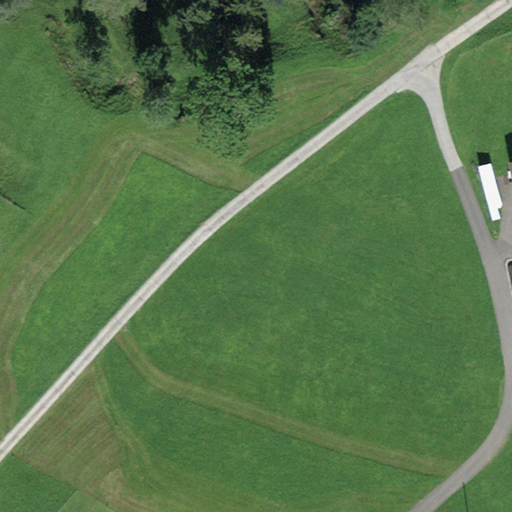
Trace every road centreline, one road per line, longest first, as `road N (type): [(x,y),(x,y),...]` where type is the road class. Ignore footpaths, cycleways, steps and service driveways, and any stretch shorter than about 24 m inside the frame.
road 1 (track): [(507,0),(201,230),(0,448)]
road 2 (track): [(420,60),(476,199),(511,339)]
road 3 (track): [(511,408),(500,439),(416,511)]
